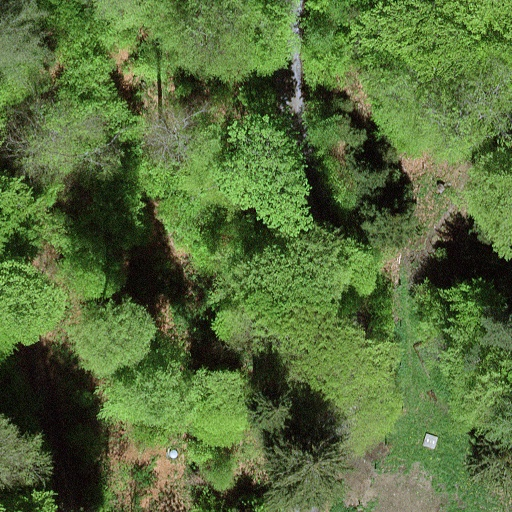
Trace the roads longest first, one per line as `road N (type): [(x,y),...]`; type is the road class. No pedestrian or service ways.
road 1 (track): [(289,0),(312,187),(341,269),(351,350),(336,434),(300,511)]
road 2 (track): [(71,511),(0,221)]
